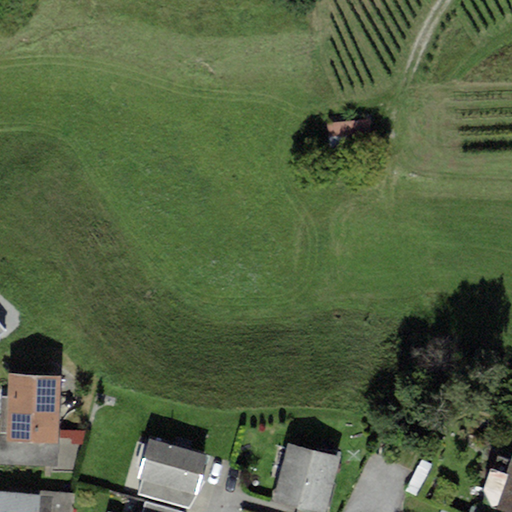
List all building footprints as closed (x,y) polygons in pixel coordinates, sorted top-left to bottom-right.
[(61,376),(10,374),(7,440),(58,442),(61,376)] [(87,446),(88,432),(62,430),(61,444),(87,446)] [(210,456),(150,438),(140,475),(143,476),(199,492),(210,456)] [(326,511),(341,461),(289,447),(274,502),(297,508),(310,511),(326,511)] [(511,511),(511,461),(494,511),(498,511),(511,511)] [(187,507),(199,492),(143,476),(137,493),(187,507)] [(40,511),(42,499),(0,494),(0,511),(40,511)] [(71,511),(73,497),(44,494),(42,511),(71,511)] [(141,511),(182,511),(144,503),(141,511)]
